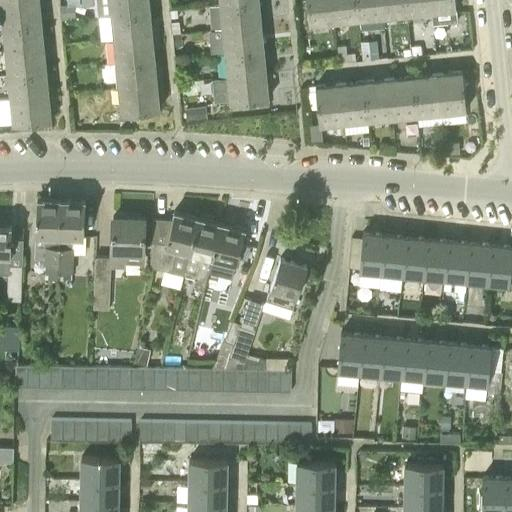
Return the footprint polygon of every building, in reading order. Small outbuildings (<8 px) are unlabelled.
[(39,0),(24,0),(1,2),(3,26),(42,22),(39,0)] [(110,0),(112,15),(151,12),(149,0),(110,0)] [(335,20),(333,0),(307,0),(310,23),(335,20)] [(359,18),(357,0),(333,0),(335,20),(359,18)] [(383,16),(381,0),(357,0),(359,18),(383,16)] [(408,13),(406,0),(381,0),(383,16),(408,13)] [(432,11),(430,0),(406,0),(408,13),(432,11)] [(456,0),(430,0),(432,11),(434,23),(458,21),(456,0)] [(224,28),(262,25),(259,1),(221,5),(224,28)] [(60,5),(62,18),(77,16),(75,3),(60,5)] [(114,39),(153,35),(151,12),(112,15),(114,39)] [(42,22),(3,26),(6,50),(45,46),(42,22)] [(226,52),(264,49),(262,25),(224,28),(226,52)] [(182,44),(181,31),(173,32),(175,45),(182,44)] [(117,63),(155,59),(153,35),(114,39),(117,63)] [(379,58),(378,39),(362,40),(364,59),(379,58)] [(356,60),(355,52),(347,53),(346,44),(338,45),(339,61),(356,60)] [(421,45),(412,45),(412,54),(422,53),(421,45)] [(45,46),(6,50),(8,74),(47,70),(45,46)] [(228,76),(266,73),(264,49),(226,52),(228,76)] [(119,87),(158,83),(155,59),(117,63),(119,87)] [(47,70),(8,74),(11,98),(49,94),(47,70)] [(438,73),(442,111),(467,109),(463,71),(438,73)] [(269,98),(266,73),(228,76),(231,101),(269,98)] [(414,76),(417,114),(442,111),(438,73),(414,76)] [(389,78),(393,116),(417,114),(414,76),(389,78)] [(365,80),(369,119),(393,116),(389,78),(365,80)] [(341,83),(345,121),(369,119),(365,80),(341,83)] [(160,109),(158,83),(119,87),(122,112),(160,109)] [(345,121),(341,83),(316,85),(319,122),(320,123),(321,123),(345,121)] [(49,94),(11,98),(13,123),(52,119),(49,94)] [(206,105),(185,107),(187,121),(207,119),(206,105)] [(321,123),(320,123),(319,122),(309,123),(310,140),(322,139),(321,123)] [(445,154),(459,152),(458,140),(444,142),(445,154)] [(57,279),(61,199),(51,199),(48,196),(45,196),(43,198),(38,198),(35,257),(45,258),(45,265),(46,265),(45,273),(49,273),(49,279),(57,279)] [(61,199),(57,279),(57,281),(71,279),(71,273),(73,273),(73,252),(83,253),(86,200),(80,200),(78,198),(73,198),(72,199),(61,199)] [(184,275),(198,217),(174,211),(172,218),(153,217),(151,267),(184,275)] [(113,216),(111,256),(111,266),(124,266),(125,250),(144,251),(145,218),(113,216)] [(207,281),(221,223),(198,217),(184,275),(198,279),(196,287),(204,288),(206,281),(207,281)] [(221,223),(207,281),(216,283),(221,259),(237,263),(241,244),(244,244),(247,230),(221,223)] [(11,256),(12,225),(0,224),(0,271),(8,272),(7,300),(20,301),(21,264),(9,264),(9,256),(11,256)] [(382,271),(385,234),(363,232),(359,269),(382,271)] [(403,273),(407,236),(385,234),(382,271),(403,273)] [(424,275),(428,238),(407,236),(403,273),(424,275)] [(445,277),(449,240),(428,238),(424,275),(445,277)] [(467,279),(470,242),(449,240),(445,277),(467,279)] [(488,281),(491,244),(470,242),(467,279),(488,281)] [(511,265),(511,245),(491,244),(488,281),(510,283),(511,265)] [(294,308),(307,266),(280,257),(267,299),(294,308)] [(110,276),(94,276),(93,307),(108,308),(110,276)] [(227,367),(234,368),(241,368),(256,327),(264,303),(249,298),(241,323),(227,367)] [(213,367),(223,367),(227,367),(241,323),(233,319),(225,339),(213,367)] [(0,338),(17,339),(18,324),(0,323),(0,338)] [(360,371),(363,333),(341,331),(338,369),(360,371)] [(381,373),(385,336),(363,333),(360,371),(381,373)] [(406,338),(385,336),(381,373),(402,375),(406,338)] [(423,377),(427,340),(406,338),(402,375),(423,377)] [(427,340),(423,377),(444,379),(448,342),(427,340)] [(465,381),(469,344),(448,342),(444,379),(465,381)] [(469,344),(465,381),(464,396),(487,399),(488,383),(489,368),(500,369),(502,347),(491,346),(469,344)] [(149,349),(137,346),(133,362),(145,365),(149,349)] [(28,386),(28,364),(17,364),(16,386),(28,386)] [(39,386),(40,364),(28,364),(28,386),(39,386)] [(51,386),(51,364),(40,364),(39,386),(51,386)] [(62,386),(63,365),(51,364),(51,386),(62,386)] [(74,387),(74,365),(63,365),(62,386),(74,387)] [(85,387),(86,365),(74,365),(74,387),(85,387)] [(97,387),(97,365),(86,365),(85,387),(97,387)] [(108,387),(108,365),(97,365),(97,387),(108,387)] [(120,388),(120,366),(108,365),(108,387),(120,388)] [(131,388),(131,366),(120,366),(120,388),(131,388)] [(142,388),(143,366),(131,366),(131,388),(142,388)] [(154,388),(154,366),(143,366),(142,388),(154,388)] [(165,388),(166,366),(154,366),(154,388),(165,388)] [(177,388),(177,367),(166,366),(165,388),(177,388)] [(188,389),(189,367),(177,367),(177,388),(188,389)] [(200,389),(200,367),(189,367),(188,389),(200,389)] [(211,389),(212,367),(200,367),(200,389),(211,389)] [(223,389),(223,367),(213,367),(212,367),(211,389),(223,389)] [(234,368),(227,367),(223,367),(223,389),(234,390),(234,368)] [(246,368),(241,368),(234,368),(234,390),(246,390),(246,368)] [(257,390),(257,368),(246,368),(246,390),(257,390)] [(268,390),(269,368),(257,368),(257,390),(268,390)] [(280,390),(280,368),(269,368),(268,390),(280,390)] [(292,369),(280,368),(280,390),(291,390),(292,369)] [(451,415),(441,414),(440,428),(449,429),(451,415)] [(353,431),(353,428),(353,417),(334,417),(334,431),(353,431)] [(51,440),(63,440),(63,418),(52,418),(51,440)] [(63,418),(63,440),(74,440),(75,418),(63,418)] [(75,418),(74,440),(86,440),(86,418),(75,418)] [(86,418),(86,440),(97,441),(97,419),(86,418)] [(97,419),(97,441),(109,441),(109,419),(97,419)] [(109,419),(109,441),(120,441),(120,419),(109,419)] [(120,419),(120,441),(131,441),(132,419),(120,419)] [(140,441),(151,442),(152,420),(140,419),(140,441)] [(152,420),(151,442),(163,442),(163,420),(152,420)] [(163,420),(163,442),(174,442),(175,420),(163,420)] [(175,420),(174,442),(186,442),(186,420),(175,420)] [(186,420),(186,442),(197,442),(198,420),(186,420)] [(198,420),(197,442),(209,443),(209,421),(198,420)] [(209,421),(209,443),(220,443),(220,421),(209,421)] [(220,421),(220,443),(231,443),(232,421),(220,421)] [(232,421),(231,443),(243,443),(243,421),(232,421)] [(243,421),(243,443),(254,443),(255,421),(243,421)] [(255,421),(254,443),(266,444),(266,422),(255,421)] [(266,422),(266,444),(277,444),(278,422),(266,422)] [(278,422),(277,444),(289,444),(289,422),(278,422)] [(289,422),(289,444),(300,444),(301,422),(289,422)] [(301,422),(300,444),(312,444),(312,422),(301,422)] [(416,425),(403,424),(401,437),(415,438),(416,425)] [(460,432),(449,431),(448,441),(460,441),(460,432)] [(511,434),(499,434),(499,442),(511,442),(511,434)] [(0,444),(0,462),(13,463),(14,445),(0,444)] [(82,455),(82,478),(119,479),(120,456),(82,455)] [(190,458),(190,480),(227,481),(228,458),(190,458)] [(298,460),(297,482),(335,483),(336,461),(298,460)] [(406,462),(406,485),(443,485),(443,463),(406,462)] [(504,511),(506,477),(483,476),(482,511),(504,511)] [(119,479),(82,478),(81,499),(119,500),(119,479)] [(150,479),(141,478),(140,487),(150,487),(150,479)] [(227,481),(190,480),(189,501),(227,502),(227,481)] [(335,483),(297,482),(297,504),(335,504),(335,483)] [(443,485),(406,485),(405,506),(443,507),(443,485)] [(118,511),(119,500),(81,499),(81,511),(118,511)] [(226,511),(227,502),(189,501),(188,511),(226,511)]
